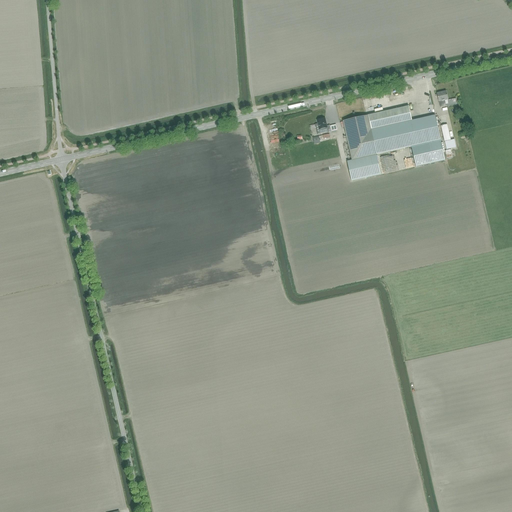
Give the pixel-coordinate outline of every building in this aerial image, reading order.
[(448,100),(447,92),(437,94),(439,102),(440,108),(446,106),(445,101),(448,100)] [(412,121),(409,106),(368,116),(343,122),(352,161),(376,155),(411,147),(441,140),(435,115),(412,121)] [(325,118),(316,120),(319,131),(317,131),(317,134),(320,134),(328,132),(328,133),(331,132),(330,126),(327,126),(326,125),(327,125),(325,118)] [(447,125),(441,126),(445,142),(451,141),(447,125)] [(441,141),(441,140),(411,147),(416,167),(445,161),(441,141)] [(381,175),(376,155),(352,161),(347,162),(352,182),(381,175)]
